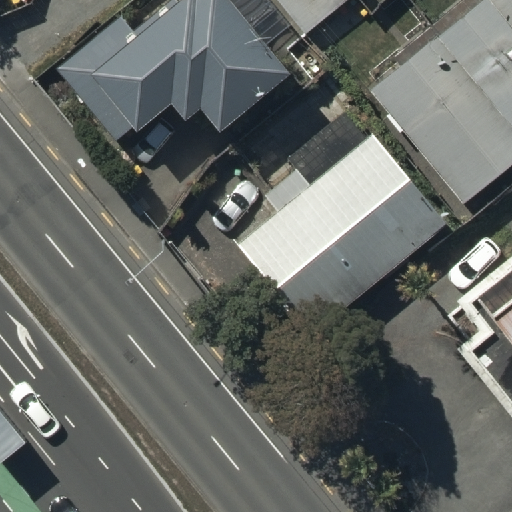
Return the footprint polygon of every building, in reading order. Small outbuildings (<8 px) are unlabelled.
[(130,36),(119,22),(53,77),(119,156),(167,116),(182,134),(196,122),(216,147),(290,85),(219,0),(205,0),(200,4),(196,0),(190,0),(178,10),(171,2),(130,36)] [(271,0),(302,38),(349,0),(271,0)] [(370,93),(459,208),(511,167),(511,0),(468,0),(392,59),(400,70),(370,93)] [(261,202),(275,219),(234,252),(281,311),(278,314),(304,345),(446,231),(372,140),(367,144),(343,114),(284,161),(295,174),(261,202)] [(511,260),(454,307),(478,337),(459,352),(511,417),(511,260)]
